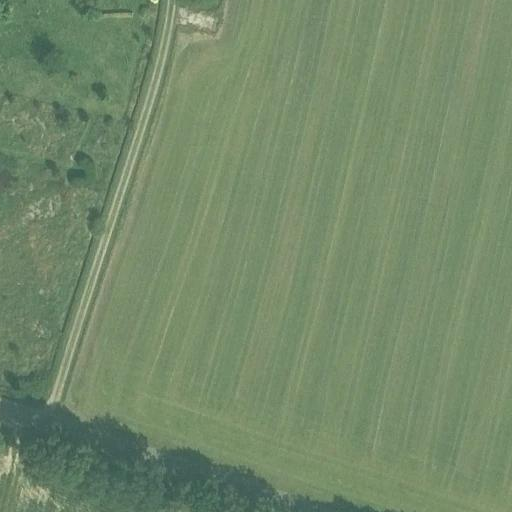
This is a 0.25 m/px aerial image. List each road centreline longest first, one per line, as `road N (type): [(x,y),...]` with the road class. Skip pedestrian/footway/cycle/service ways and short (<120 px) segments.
road 1 (unknown): [(171,30),(40,422)]
road 2 (tertiary): [(309,511),(0,409)]
